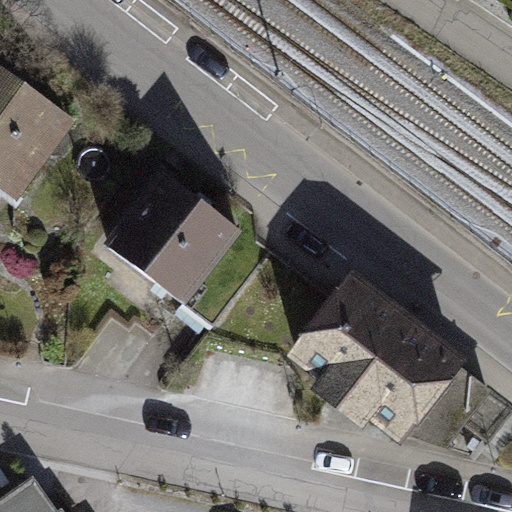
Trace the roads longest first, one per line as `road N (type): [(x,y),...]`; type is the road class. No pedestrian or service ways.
road 1 (tertiary): [(511,335),(63,0)]
road 2 (residential): [(402,511),(0,428)]
